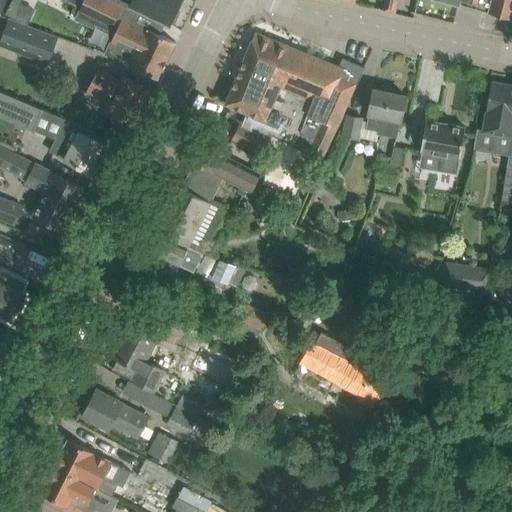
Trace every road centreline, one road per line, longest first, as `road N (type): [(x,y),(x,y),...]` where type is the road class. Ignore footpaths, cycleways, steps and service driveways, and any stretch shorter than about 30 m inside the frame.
road 1 (tertiary): [(0,455),(238,0)]
road 2 (unclassified): [(511,53),(364,28),(270,0)]
